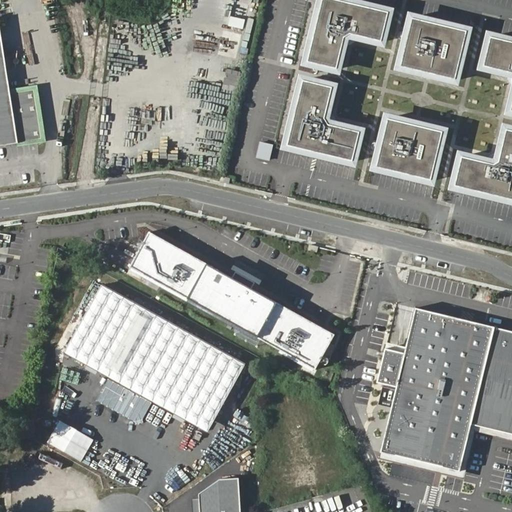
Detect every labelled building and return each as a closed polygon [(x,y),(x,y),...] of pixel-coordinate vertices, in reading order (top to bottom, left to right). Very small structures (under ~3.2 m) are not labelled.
[(389,9),(352,0),(310,0),(295,67),(335,77),(344,41),(380,49),(389,9)] [(402,12),(388,72),(454,88),(468,27),(402,12)] [(9,93),(0,29),(0,145),(42,139),(34,89),(9,93)] [(511,38),(481,32),(471,70),(508,81),(499,116),(511,119),(511,38)] [(332,84),(293,75),(274,152),(351,169),(360,129),(325,120),(332,84)] [(444,129),(378,113),(365,172),(429,189),(444,129)] [(511,127),(497,124),(488,160),(453,151),(443,191),(511,208),(511,127)] [(260,142),(257,158),(270,161),(273,144),(260,142)] [(310,371),(329,336),(252,293),(258,283),(229,266),(223,277),(145,234),(125,267),(310,371)] [(242,363),(166,319),(101,282),(98,287),(64,347),(89,362),(119,378),(117,381),(106,374),(93,396),(131,418),(140,416),(149,399),(138,392),(139,390),(156,400),(204,428),(242,363)] [(491,328),(411,309),(400,354),(381,349),(373,383),(393,388),(379,451),(459,469),(469,425),(491,328)] [(511,332),(491,328),(469,425),(511,434),(511,332)] [(216,480),(197,495),(197,511),(237,511),(235,479),(216,480)]
